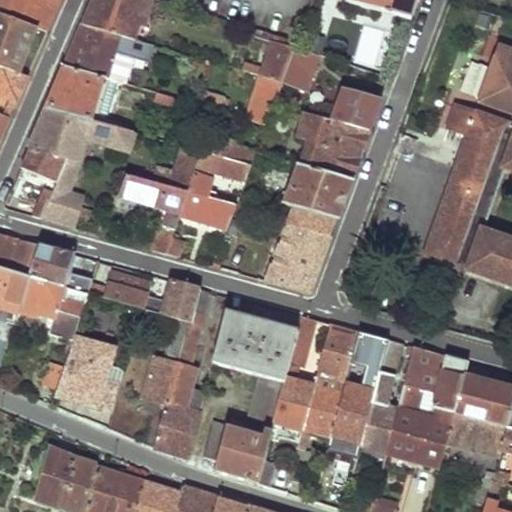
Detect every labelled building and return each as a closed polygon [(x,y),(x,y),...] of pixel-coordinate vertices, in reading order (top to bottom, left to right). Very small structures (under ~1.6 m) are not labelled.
[(16,23),(26,0),(12,0),(4,19),(16,23)] [(62,0),(26,0),(16,23),(48,34),(60,6),(62,0)] [(94,0),(92,6),(83,26),(126,39),(132,22),(132,23),(134,24),(135,25),(136,25),(137,26),(138,26),(140,26),(144,23),(146,20),(144,14),(148,0),(94,0)] [(352,0),(350,5),(411,22),(419,0),(352,0)] [(4,19),(0,17),(0,68),(28,79),(37,58),(48,34),(16,23),(4,19)] [(132,23),(132,22),(126,39),(132,41),(134,42),(138,26),(137,26),(136,25),(135,25),(134,24),(132,23)] [(73,49),(65,67),(102,78),(106,79),(116,49),(128,52),(132,41),(126,39),(83,26),(73,49)] [(294,49),(296,44),(256,33),(252,45),(269,50),(263,71),(245,66),(243,73),(262,79),(281,84),(294,49)] [(128,52),(116,49),(106,79),(120,84),(128,52)] [(294,49),(281,84),(305,92),(317,58),(294,49)] [(511,114),(511,130),(457,110),(449,132),(471,140),(428,255),(511,285),(511,54),(501,51),(482,104),(511,114)] [(203,65),(188,60),(184,73),(200,77),(203,65)] [(47,109),(89,121),(102,78),(65,67),(56,89),(47,109)] [(0,68),(0,97),(18,104),(28,79),(0,68)] [(265,128),(273,104),(281,84),(262,79),(246,122),(265,128)] [(370,132),(381,102),(345,93),(336,115),(329,114),(326,120),(370,132)] [(184,103),(157,95),(154,103),(182,111),(184,103)] [(30,149),(67,160),(57,184),(68,188),(84,139),(127,152),(133,134),(89,121),(47,109),(38,130),(30,149)] [(360,158),(370,132),(326,120),(304,113),(297,139),(309,142),(316,144),(309,170),(352,181),(360,158)] [(10,122),(0,118),(0,131),(5,133),(10,122)] [(419,141),(401,134),(394,152),(412,159),(419,141)] [(249,169),(254,155),(235,149),(235,147),(213,141),(207,156),(249,169)] [(309,142),(302,168),(309,170),(316,144),(309,142)] [(22,169),(57,184),(67,160),(30,149),(22,169)] [(201,155),(184,150),(171,190),(188,195),(201,155)] [(227,232),(235,209),(206,201),(215,174),(244,182),(249,169),(207,156),(201,155),(188,195),(180,218),(227,232)] [(302,168),(300,168),(286,207),(294,209),(336,221),(344,202),(352,181),(309,170),(302,168)] [(126,177),(117,201),(165,214),(153,252),(166,256),(172,240),(180,218),(188,195),(171,190),(126,177)] [(77,191),(68,188),(57,184),(53,193),(47,205),(43,216),(68,223),(77,191)] [(53,193),(44,190),(39,202),(47,205),(53,193)] [(43,216),(47,205),(39,202),(32,219),(40,221),(43,216)] [(336,221),(294,209),(267,284),(309,296),(322,259),(336,221)] [(103,238),(106,231),(98,229),(95,236),(103,238)] [(13,258),(19,242),(0,236),(0,270),(28,278),(39,247),(27,244),(20,261),(13,258)] [(172,240),(166,256),(178,259),(183,244),(172,240)] [(39,247),(28,278),(63,289),(68,275),(73,256),(39,247)] [(214,269),(221,271),(223,263),(217,261),(214,269)] [(91,282),(86,296),(190,327),(200,290),(170,282),(162,312),(145,307),(151,287),(107,274),(109,268),(96,264),(91,282)] [(0,270),(0,307),(3,303),(20,307),(28,278),(0,270)] [(75,277),(68,275),(63,289),(72,291),(75,277)] [(75,277),(72,291),(86,296),(91,282),(75,277)] [(28,278),(20,307),(50,316),(45,335),(71,342),(86,296),(72,291),(63,289),(28,278)] [(189,460),(199,414),(191,413),(195,392),(199,375),(193,373),(212,294),(200,290),(190,327),(179,369),(173,368),(162,410),(153,448),(171,454),(189,460)] [(227,312),(213,364),(256,376),(245,418),(259,422),(265,435),(264,437),(212,422),(204,458),(216,462),(214,472),(235,479),(257,486),(263,460),(271,432),(279,402),(285,380),(290,362),(298,332),(227,312)] [(298,332),(290,362),(304,366),(316,323),(301,319),(298,332)] [(322,324),(317,341),(326,343),(331,327),(322,324)] [(301,435),(287,489),(303,493),(315,451),(306,448),(311,432),(331,438),(359,334),(345,331),(331,327),(326,343),(314,388),(308,409),(301,435)] [(331,438),(360,445),(388,342),(373,338),(359,334),(331,438)] [(112,357),(71,342),(62,367),(55,391),(98,407),(98,403),(111,408),(121,373),(108,368),(112,357)] [(386,453),(397,411),(387,407),(403,347),(388,342),(360,445),(386,453)] [(422,389),(430,391),(432,384),(428,384),(435,355),(427,353),(414,350),(411,359),(404,383),(422,389)] [(465,378),(469,364),(452,360),(446,358),(436,393),(432,408),(440,411),(454,415),(465,378)] [(138,403),(162,410),(173,368),(150,361),(138,403)] [(55,391),(62,367),(48,364),(42,387),(55,391)] [(511,406),(511,391),(465,378),(454,415),(506,429),(511,406)] [(285,380),(279,402),(308,409),(314,388),(285,380)] [(454,415),(440,411),(437,421),(414,415),(422,389),(404,383),(397,411),(386,453),(438,468),(445,445),(454,415)] [(205,395),(195,392),(191,413),(199,414),(205,395)] [(279,402),(271,432),(277,434),(280,426),(288,428),(286,433),(290,436),(292,438),(295,438),(301,435),(308,409),(279,402)] [(499,453),(506,429),(454,415),(445,445),(498,459),(499,453)] [(511,430),(506,429),(499,453),(511,456),(511,430)] [(59,509),(74,461),(51,452),(36,502),(59,509)] [(263,460),(257,486),(269,489),(276,464),(263,460)] [(74,461),(59,509),(68,511),(81,511),(95,468),(74,461)] [(95,468),(81,511),(138,511),(147,483),(95,468)] [(491,484),(506,488),(507,486),(499,482),(502,473),(494,472),(494,475),(491,484)] [(489,490),(491,484),(494,475),(485,473),(481,488),(489,490)] [(138,511),(176,511),(181,494),(147,483),(138,511)] [(494,511),(496,507),(503,501),(506,488),(491,484),(489,490),(483,511),(494,511)] [(181,494),(176,511),(215,511),(218,501),(201,496),(182,490),(181,494)] [(218,501),(215,511),(246,511),(248,509),(233,505),(218,501)]
